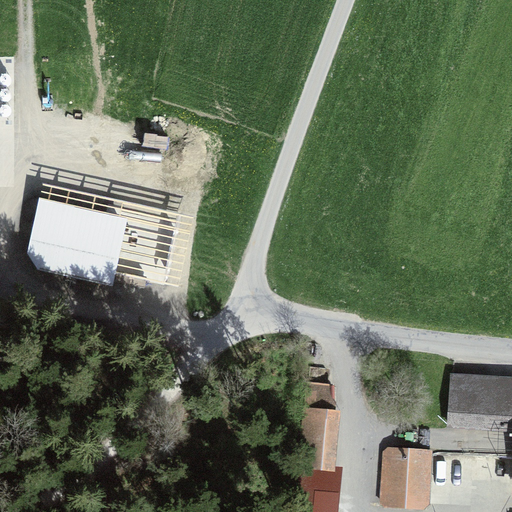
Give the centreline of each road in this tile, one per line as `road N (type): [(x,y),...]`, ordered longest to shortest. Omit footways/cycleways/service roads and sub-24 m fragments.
road 1 (unclassified): [(347,0),(233,317)]
road 2 (unclassified): [(511,348),(233,317)]
road 3 (track): [(233,317),(184,317),(0,285)]
